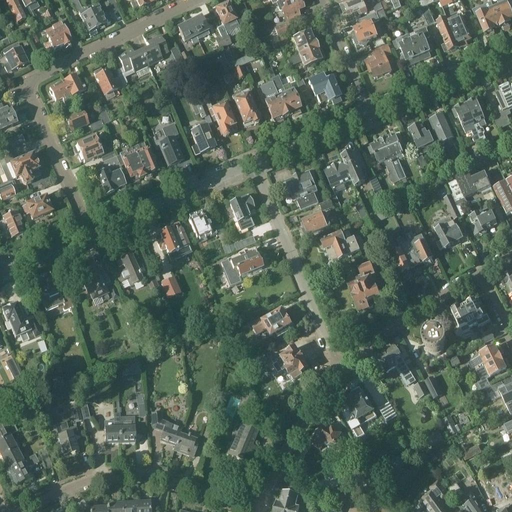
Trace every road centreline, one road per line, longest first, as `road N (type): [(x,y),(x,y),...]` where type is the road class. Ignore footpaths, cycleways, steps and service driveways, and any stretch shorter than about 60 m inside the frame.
road 1 (residential): [(87,234),(30,85),(197,0)]
road 2 (residential): [(22,511),(102,473),(182,483),(260,509)]
road 3 (residential): [(337,370),(255,164)]
road 4 (residential): [(87,234),(255,164)]
road 5 (residential): [(337,370),(425,305),(481,276)]
road 6 (residential): [(260,509),(289,442),(337,370)]
road 7 (residential): [(369,117),(511,56)]
road 8 (unclassified): [(369,117),(322,0)]
road 9 (residential): [(255,164),(369,117)]
